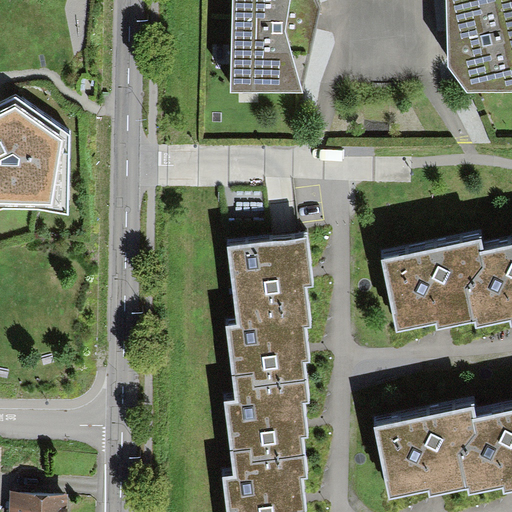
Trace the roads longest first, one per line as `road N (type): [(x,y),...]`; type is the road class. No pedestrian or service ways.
road 1 (tertiary): [(122,426),(127,0)]
road 2 (residential): [(122,426),(0,420)]
